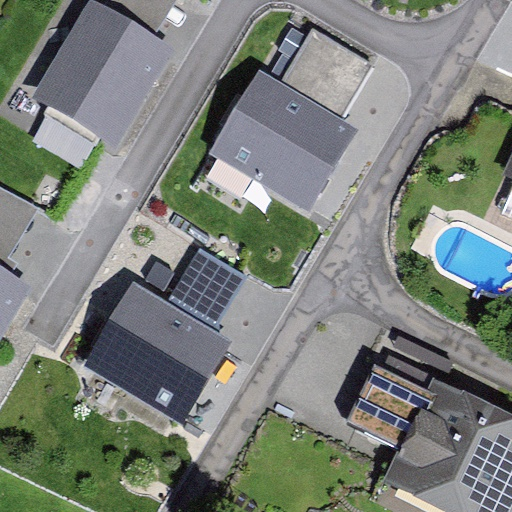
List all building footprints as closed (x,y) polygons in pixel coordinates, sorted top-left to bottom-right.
[(163,57),(94,16),(43,102),(112,143),(163,57)] [(261,86),(220,154),(306,205),(347,137),(336,130),(373,68),(313,32),(276,94),(261,86)] [(511,249),(464,226),(449,227),(436,237),(432,257),(441,272),(490,296),(506,295),(511,289),(511,249)] [(178,276),(225,307),(252,266),(204,235),(178,276)] [(0,329),(20,295),(0,282),(0,329)] [(221,349),(135,297),(94,366),(180,417),(221,349)] [(486,511),(501,511),(511,490),(511,437),(373,370),(345,428),(409,459),(403,471),(486,511)]
